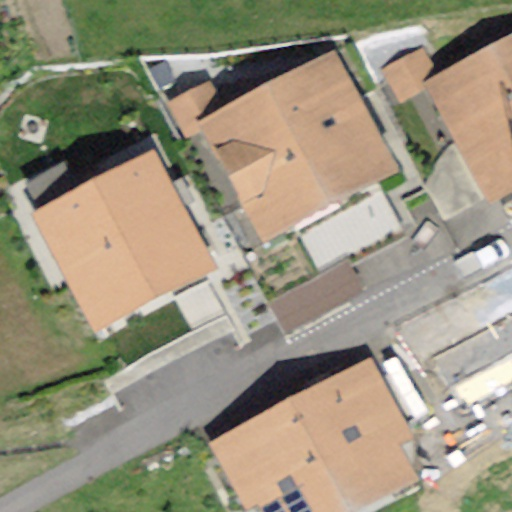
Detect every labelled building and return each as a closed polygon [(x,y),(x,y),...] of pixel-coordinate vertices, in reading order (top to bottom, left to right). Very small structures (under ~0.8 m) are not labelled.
[(385,65),(402,98),(429,84),(487,195),(511,182),(511,33),(441,71),(426,43),(385,65)] [(339,44),(226,103),(213,78),(169,101),(188,136),(206,127),(262,233),(400,161),(339,44)] [(450,216),(482,196),(457,156),(425,176),(450,216)] [(94,315),(202,258),(153,165),(45,222),(94,315)] [(273,300),(289,334),(369,296),(353,262),(273,300)] [(415,429),(372,352),(211,440),(247,504),(260,497),(267,511),(340,511),(420,469),(402,436),(415,429)]
